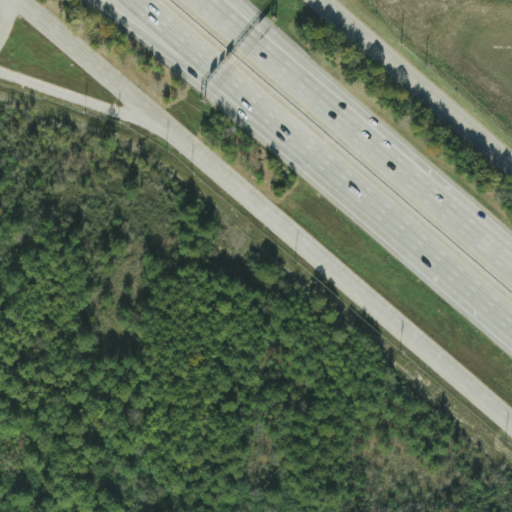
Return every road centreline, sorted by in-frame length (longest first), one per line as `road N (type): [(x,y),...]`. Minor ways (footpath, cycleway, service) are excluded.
road 1 (secondary): [(15,0),(511,421)]
road 2 (motorway): [(274,120),(511,317)]
road 3 (secondary): [(511,174),(314,0)]
road 4 (motorway): [(373,151),(193,0)]
road 5 (motorway): [(98,0),(274,120)]
road 6 (motorway): [(373,151),(235,0)]
road 7 (residential): [(0,72),(172,130)]
road 8 (motorway): [(139,0),(274,120)]
road 9 (motorway): [(511,266),(414,186)]
